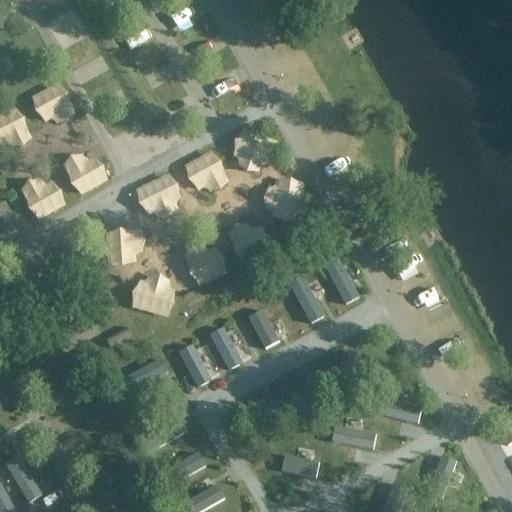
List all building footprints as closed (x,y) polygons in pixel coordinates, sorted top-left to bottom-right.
[(52,128),(79,108),(59,82),(33,102),(52,128)] [(0,140),(9,137),(13,147),(34,140),(22,108),(0,115),(0,140)] [(236,166),(273,173),(279,138),(241,132),(236,166)] [(67,165),(80,195),(111,181),(98,151),(67,165)] [(189,160),(196,193),(229,186),(221,153),(189,160)] [(138,188),(153,221),(186,206),(171,173),(138,188)] [(24,183),(35,218),(67,209),(57,174),(24,183)] [(269,219),(304,220),(305,182),(269,181),(269,219)] [(0,206),(0,231),(19,221),(9,202),(0,206)] [(265,222),(232,228),(237,255),(270,249),(265,222)] [(145,262),(143,230),(110,231),(111,264),(145,262)] [(197,284),(229,274),(220,243),(187,253),(197,284)] [(359,298),(338,259),(325,267),(346,305),(359,298)] [(174,275),(142,276),(143,313),(174,312),(174,275)] [(324,317),(303,279),(290,286),(312,325),(324,317)] [(279,343),(261,311),(249,318),(266,350),(279,343)] [(244,365),(226,329),(211,336),(229,372),(244,365)] [(213,380),(194,345),(180,353),(198,388),(213,380)] [(353,402),(364,359),(349,355),(339,398),(353,402)] [(160,362),(121,383),(128,396),(167,375),(160,362)] [(312,424),(323,381),(308,377),(298,421),(312,424)] [(273,447),(284,404),(269,400),(259,443),(273,447)] [(421,410),(380,402),(377,419),(418,426),(421,410)] [(179,421),(141,442),(148,455),(187,434),(179,421)] [(511,427),(511,426),(498,434),(511,456),(511,427)] [(375,437),(335,429),(332,445),(373,453),(375,437)] [(198,454),(160,476),(167,488),(205,467),(198,454)] [(19,459),(6,466),(29,504),(41,497),(19,459)] [(319,465),(284,459),(282,475),(316,481),(319,465)] [(442,505),(456,463),(442,459),(427,500),(442,505)] [(14,511),(0,486),(0,511),(14,511)] [(217,486),(179,509),(180,511),(201,511),(224,499),(217,486)] [(400,511),(408,491),(393,486),(384,511),(400,511)]
